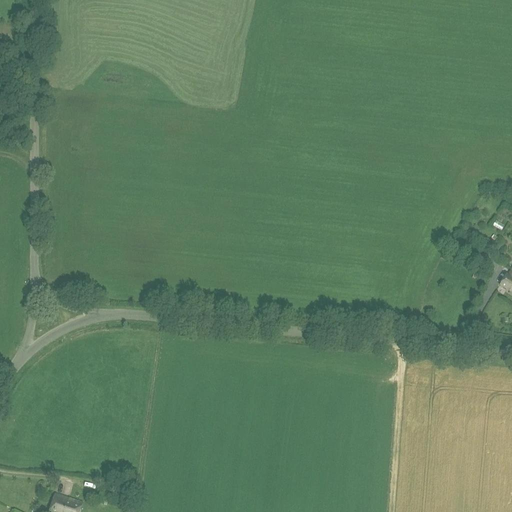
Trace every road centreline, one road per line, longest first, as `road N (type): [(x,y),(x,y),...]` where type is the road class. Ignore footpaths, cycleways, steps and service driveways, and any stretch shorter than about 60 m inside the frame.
road 1 (unclassified): [(511,355),(100,316)]
road 2 (unclassified): [(35,279),(40,0)]
road 3 (track): [(390,511),(402,343)]
